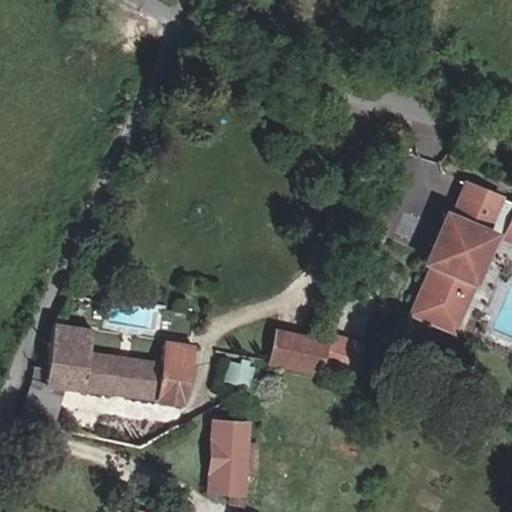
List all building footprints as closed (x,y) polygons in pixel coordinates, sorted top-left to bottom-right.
[(453,331),(493,234),(503,238),(511,215),(511,202),(464,183),(451,215),(441,211),(444,232),(438,248),(420,261),(430,265),(411,313),(453,331)] [(511,242),(511,215),(503,238),(511,242)] [(152,376),(154,365),(83,350),(89,326),(50,318),(40,361),(29,359),(25,372),(58,379),(175,403),(179,383),(152,376)] [(266,332),(260,362),(310,372),(316,342),(266,332)] [(152,376),(179,383),(187,348),(160,342),(154,365),(152,376)] [(214,381),(225,384),(232,358),(220,355),(214,381)] [(244,360),(232,358),(225,384),(239,387),(244,360)] [(58,379),(25,372),(13,414),(48,418),(58,379)] [(223,501),(235,503),(237,471),(248,472),(249,442),(238,442),(239,421),(232,421),(208,421),(204,490),(223,491),(223,501)] [(169,511),(173,505),(160,500),(154,511),(134,511),(125,509),(124,511),(169,511)]
